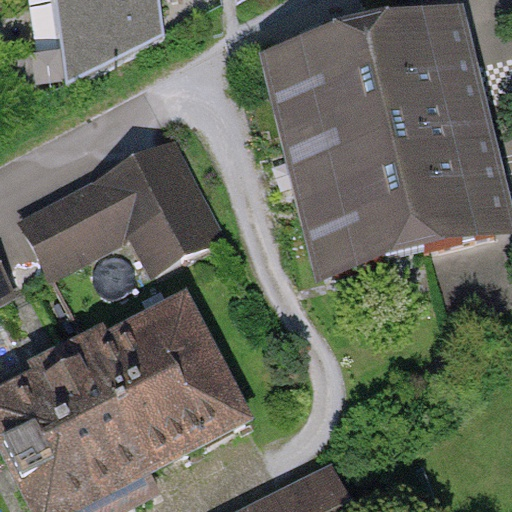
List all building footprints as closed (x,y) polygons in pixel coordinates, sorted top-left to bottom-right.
[(165,50),(158,0),(33,0),(47,109),(165,50)] [(479,23),(270,67),(285,138),(494,95),(479,23)] [(494,95),(285,138),(300,210),(509,167),(494,95)] [(173,161),(27,235),(56,291),(136,251),(155,288),(220,255),(173,161)] [(511,182),(509,167),(300,210),(315,282),(511,241),(511,182)] [(0,320),(11,315),(0,292),(0,320)] [(261,437),(194,303),(87,357),(154,490),(261,437)] [(111,511),(154,490),(87,357),(0,400),(0,450),(31,511),(111,511)] [(353,511),(333,472),(252,511),(353,511)]
